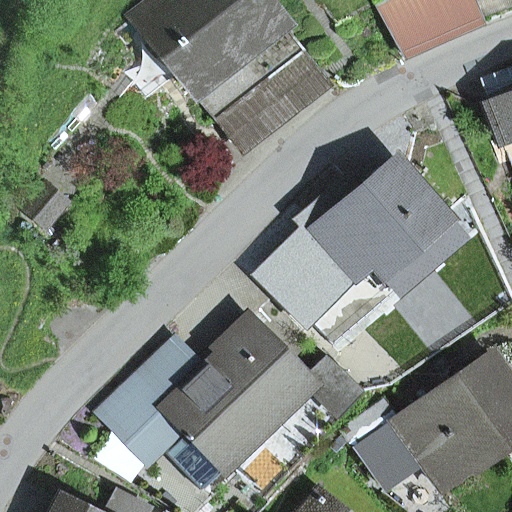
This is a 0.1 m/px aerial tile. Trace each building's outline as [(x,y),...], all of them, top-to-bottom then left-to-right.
[(263,0),(156,0),(133,18),(156,48),(195,97),(285,27),(263,0)] [(386,0),(377,5),(403,56),(478,23),(469,0),(386,0)] [(511,0),(469,0),(478,23),(511,7),(511,0)] [(139,62),(156,48),(133,18),(115,32),(139,62)] [(214,122),(305,52),(285,27),(195,97),(214,122)] [(214,122),(241,157),(332,86),(305,52),(214,122)] [(511,67),(479,79),(489,108),(511,99),(511,67)] [(511,99),(489,108),(501,138),(511,134),(511,99)] [(511,169),(511,134),(501,138),(511,169)] [(385,277),(397,291),(458,239),(395,164),(316,231),(343,264),(354,276),(371,261),(385,277)] [(42,189),(26,208),(46,224),(62,204),(42,189)] [(332,272),(357,301),(385,277),(371,261),(354,276),(343,264),(332,272)] [(164,452),(201,491),(313,384),(305,376),(249,317),(223,342),(227,347),(203,371),(143,431),(164,452)] [(146,470),(164,452),(143,431),(203,371),(174,341),(95,416),(146,470)] [(313,384),(343,415),(363,393),(327,355),(305,376),(313,384)] [(399,429),(441,489),(474,467),(470,461),(497,442),(504,451),(511,445),(511,387),(489,355),(396,419),(393,420),(399,429)] [(393,420),(396,419),(383,401),(341,431),(360,457),(399,429),(393,420)] [(339,511),(317,494),(301,511),(339,511)] [(148,511),(149,511),(117,495),(108,511),(81,511),(62,502),(56,511),(148,511)]
